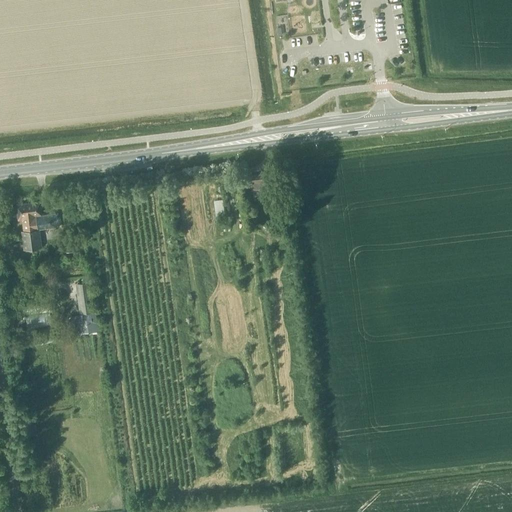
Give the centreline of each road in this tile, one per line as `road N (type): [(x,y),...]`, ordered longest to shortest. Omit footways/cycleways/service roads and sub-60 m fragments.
road 1 (primary): [(511,108),(271,131),(176,151)]
road 2 (primary): [(176,151),(511,112)]
road 3 (primary): [(0,173),(176,151)]
